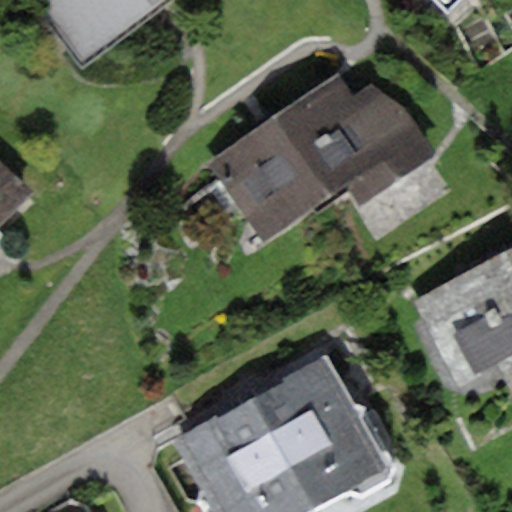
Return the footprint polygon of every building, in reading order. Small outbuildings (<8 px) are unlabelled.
[(28,0),(77,67),(171,0),(28,0)] [(363,60),(203,170),(258,248),(349,185),(366,209),(434,162),(363,60)] [(0,243),(38,205),(0,167),(0,243)] [(511,262),(417,309),(474,427),(511,408),(511,262)] [(323,375),(176,452),(207,511),(324,511),(380,483),(323,375)]
